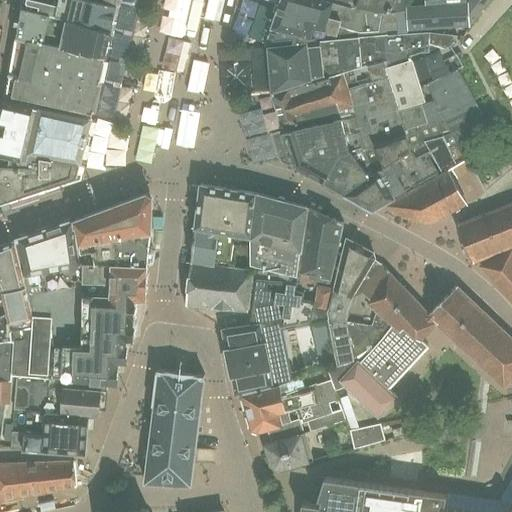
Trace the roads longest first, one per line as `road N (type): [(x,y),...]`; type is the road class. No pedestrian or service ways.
road 1 (residential): [(247,490),(206,339),(161,334)]
road 2 (residential): [(161,334),(184,162)]
road 3 (residential): [(127,461),(161,334)]
road 4 (residential): [(120,497),(247,490)]
